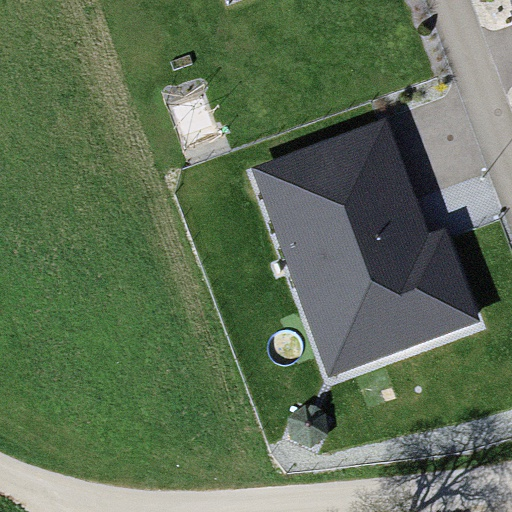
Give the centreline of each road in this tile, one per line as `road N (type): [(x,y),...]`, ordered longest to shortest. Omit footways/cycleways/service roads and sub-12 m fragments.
road 1 (unclassified): [(511,490),(265,511)]
road 2 (unclassified): [(121,511),(0,469)]
